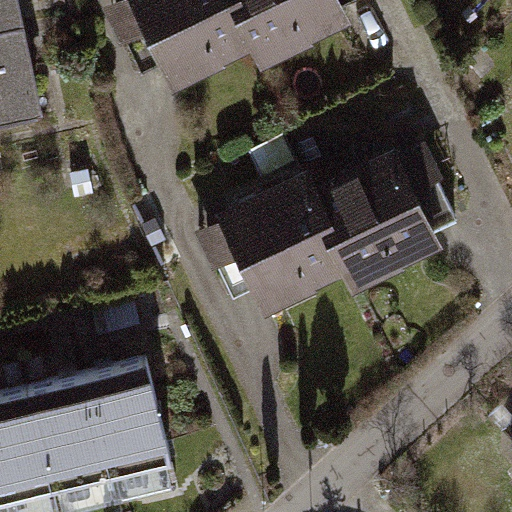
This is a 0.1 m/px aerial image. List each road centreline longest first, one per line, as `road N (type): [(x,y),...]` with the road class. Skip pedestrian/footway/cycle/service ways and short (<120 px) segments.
road 1 (residential): [(302,497),(121,59)]
road 2 (residential): [(511,299),(376,0)]
road 3 (residential): [(511,309),(302,497)]
